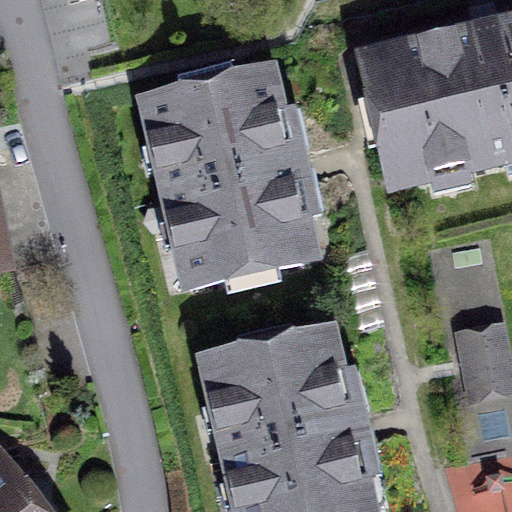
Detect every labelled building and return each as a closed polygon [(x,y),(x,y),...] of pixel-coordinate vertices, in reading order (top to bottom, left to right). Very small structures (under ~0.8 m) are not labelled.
[(366,67),(394,189),(511,162),(511,33),(500,36),(498,25),(473,31),(475,42),(366,67)] [(309,262),(295,202),(317,197),(303,137),(280,142),(266,83),(148,110),(189,291),(309,262)] [(344,256),(362,334),(384,329),(366,251),(344,256)] [(460,340),(472,400),(511,392),(501,333),(460,340)] [(365,511),(355,464),(377,458),(363,397),(340,402),(327,343),(208,370),(240,511),(365,511)] [(0,511),(29,511),(0,471),(0,511)]
